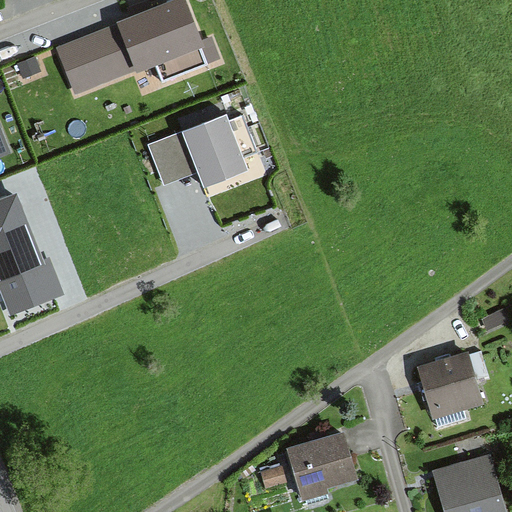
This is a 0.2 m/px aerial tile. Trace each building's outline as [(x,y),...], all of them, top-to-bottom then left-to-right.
[(218,53),(195,0),(167,0),(67,41),(85,85),(165,52),(173,72),(218,53)] [(237,108),(190,127),(215,188),(262,169),(237,108)] [(15,196),(0,202),(0,284),(11,313),(61,293),(49,260),(41,263),(15,196)] [(471,354),(423,368),(438,417),(486,403),(471,354)] [(347,434),(293,448),(306,496),(360,482),(347,434)] [(502,511),(486,459),(431,476),(442,511),(502,511)]
